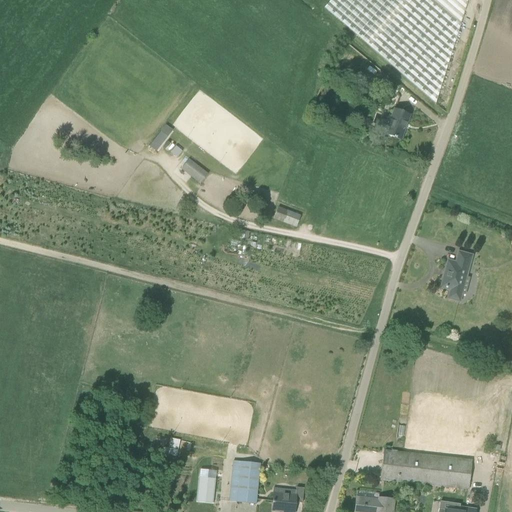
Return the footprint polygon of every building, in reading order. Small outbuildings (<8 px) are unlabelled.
[(329,0),(323,8),(435,104),(467,0),(329,0)] [(357,67),(366,57),(352,45),(343,55),(357,67)] [(389,87),(393,82),(382,72),(377,77),(389,87)] [(394,110),(385,134),(401,140),(407,124),(410,116),(394,110)] [(165,125),(148,145),(155,151),(172,130),(165,125)] [(189,160),(181,169),(200,184),(208,174),(189,160)] [(274,220),(297,228),(301,215),(279,207),(274,220)] [(448,261),(441,287),(451,290),(448,298),(459,301),(472,256),(459,252),(456,263),(448,261)] [(171,438),(168,449),(178,451),(180,440),(171,438)] [(469,490),(473,446),(464,446),(463,460),(402,453),(401,463),(399,482),(469,490)] [(384,450),(380,480),(399,482),(401,463),(402,453),(384,450)] [(256,504),(260,464),(233,461),(229,501),(256,504)] [(210,479),(208,498),(215,499),(215,504),(222,505),(223,505),(226,481),(225,481),(210,479)] [(304,488),(296,487),(295,495),(273,492),(272,511),(283,511),(294,511),(295,502),(302,503),(304,488)] [(356,498),(354,511),(392,511),(394,500),(378,498),(378,500),(356,498)]
